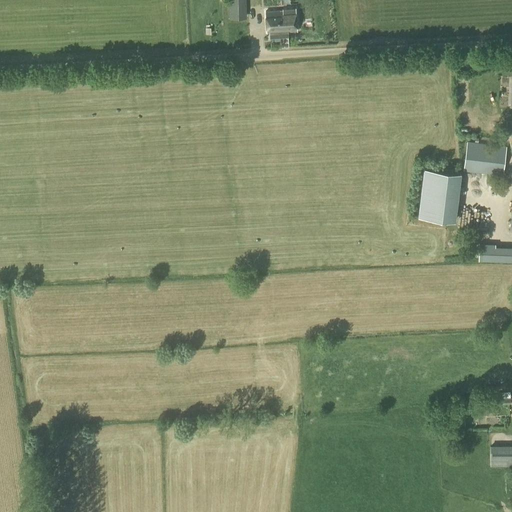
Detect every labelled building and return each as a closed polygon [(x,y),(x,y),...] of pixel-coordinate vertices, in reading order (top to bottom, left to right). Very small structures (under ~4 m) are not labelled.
[(228,0),(229,19),(247,18),(246,0),(228,0)] [(296,9),(265,11),(266,33),(297,32),(296,9)] [(262,46),(285,45),(285,36),(262,37),(262,46)] [(503,176),(507,146),(467,141),(463,171),(503,176)] [(485,206),(498,210),(503,193),(491,189),(485,206)] [(476,252),(511,257),(511,246),(478,241),(476,252)] [(510,398),(510,392),(485,395),(486,400),(491,399),(491,400),(495,399),(496,404),(499,403),(499,405),(511,404),(511,398),(510,398)] [(455,427),(465,426),(464,417),(454,417),(455,427)] [(490,467),(511,466),(511,444),(490,445),(490,467)]
